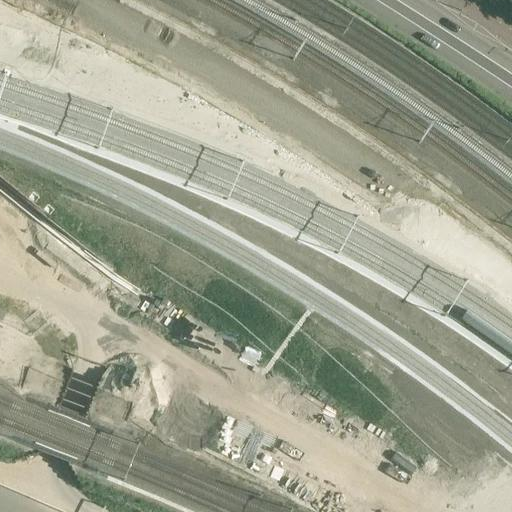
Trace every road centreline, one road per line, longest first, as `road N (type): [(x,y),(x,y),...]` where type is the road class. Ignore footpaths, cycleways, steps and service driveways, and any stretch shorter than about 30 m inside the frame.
road 1 (primary): [(358,0),(511,99)]
road 2 (primary): [(511,69),(405,0)]
